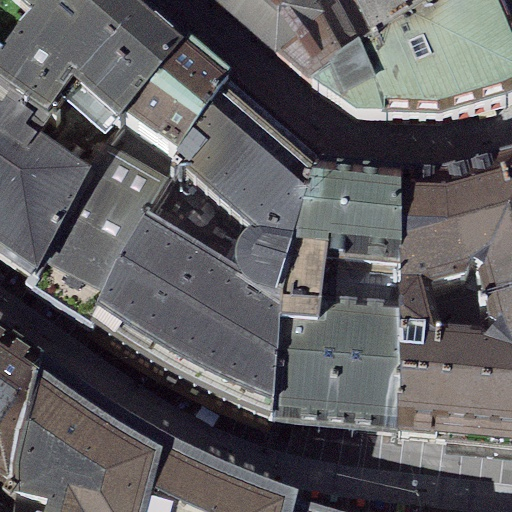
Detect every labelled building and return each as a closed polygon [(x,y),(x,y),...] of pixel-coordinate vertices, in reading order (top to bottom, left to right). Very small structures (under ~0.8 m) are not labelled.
[(192,46),(140,0),(16,0),(35,14),(0,67),(0,90),(50,127),(79,83),(130,125),(192,46)] [(222,0),(320,83),(366,57),(334,0),(222,0)] [(511,0),(460,0),(382,47),(366,57),(320,83),(368,122),(413,124),(453,126),(511,107),(511,0)] [(355,0),(382,47),(460,0),(355,0)] [(236,86),(192,46),(130,125),(184,163),(236,86)] [(285,129),(236,86),(184,163),(262,239),(250,252),(246,265),(246,278),(154,224),(98,328),(195,377),(288,424),(299,305),(337,172),(285,129)] [(0,262),(37,288),(95,181),(42,145),(50,127),(0,90),(0,262)] [(108,153),(95,181),(37,288),(98,328),(154,224),(177,189),(108,153)] [(511,161),(459,177),(423,177),(420,277),(416,443),(511,455),(511,161)] [(420,277),(423,177),(337,172),(299,305),(353,310),(357,268),(420,277)] [(288,424),(416,443),(420,277),(357,268),(353,310),(299,305),(288,424)] [(0,511),(18,511),(19,484),(48,367),(0,334),(0,511)] [(154,511),(167,449),(48,367),(19,484),(18,511),(154,511)] [(300,511),(239,483),(167,449),(154,511),(300,511)]
